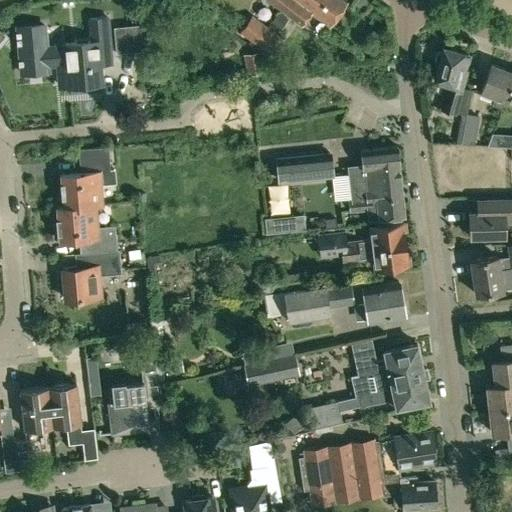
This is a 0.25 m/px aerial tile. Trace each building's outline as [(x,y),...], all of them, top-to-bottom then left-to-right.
[(269,0),(284,11),(291,1),(291,0),(269,0)] [(284,11),(302,24),(311,11),(330,24),(346,2),(344,0),(291,0),(291,1),(284,11)] [(239,32),(252,42),(265,25),(266,26),(266,25),(251,15),(239,32)] [(98,51),(110,50),(107,17),(89,18),(91,41),(64,43),(64,45),(46,46),(45,33),(27,34),(30,71),(48,70),(48,65),(66,63),(68,85),(100,82),(98,51)] [(140,24),(113,27),(115,53),(142,50),(140,24)] [(266,52),(279,34),(266,25),(266,26),(265,25),(252,42),(266,52)] [(436,64),(438,64),(434,79),(448,83),(440,109),(455,114),(456,112),(465,113),(466,113),(471,89),(463,87),(463,86),(462,85),(467,65),(466,64),(468,55),(443,48),(442,52),(439,51),(436,52),(434,61),(436,64)] [(243,54),(246,76),(260,73),(256,52),(243,54)] [(491,104),(501,108),(504,98),(511,77),(511,71),(490,63),(480,89),(495,95),(491,104)] [(474,144),(479,115),(466,113),(460,144),(474,144)] [(397,145),(362,149),(364,162),(347,164),(351,200),(350,200),(351,209),(372,207),(396,204),(403,203),(397,145)] [(102,204),(101,185),(116,183),(115,169),(110,169),(108,146),(78,148),(80,172),(60,174),(62,190),(65,190),(66,206),(56,207),(57,208),(60,208),(102,204)] [(334,176),(331,151),(275,158),(278,182),(334,176)] [(470,237),(505,236),(504,222),(511,221),(511,199),(486,200),(486,212),(469,213),(470,237)] [(403,203),(396,204),(372,207),(372,211),(378,211),(379,218),(405,215),(403,203)] [(84,238),(85,252),(119,249),(117,249),(115,225),(97,226),(95,205),(102,204),(60,208),(61,224),(58,224),(59,240),(84,238)] [(407,221),(370,226),(371,237),(347,240),(345,229),(316,233),(320,256),(341,253),(342,260),(374,256),(375,268),(410,263),(406,230),(408,230),(407,221)] [(506,287),(504,274),(500,274),(499,269),(511,267),(511,244),(508,245),(509,256),(497,258),(497,255),(470,260),(475,294),(502,290),(502,287),(506,287)] [(62,268),(64,298),(100,295),(99,275),(121,273),(119,249),(85,252),(80,252),(80,253),(92,252),(93,266),(62,268)] [(147,249),(134,251),(137,264),(150,261),(147,249)] [(315,283),(313,270),(299,272),(267,277),(270,292),(301,285),(315,283)] [(402,301),(398,281),(363,287),(362,281),(326,287),(325,283),(283,290),(283,291),(263,294),(267,315),(286,312),(288,320),(330,312),(329,305),(365,300),(368,320),(404,315),(403,312),(406,309),(405,304),(402,301)] [(417,342),(384,349),(386,358),(357,365),(359,375),(350,377),(355,395),(425,381),(425,378),(429,377),(426,367),(422,368),(417,342)] [(487,386),(490,409),(511,406),(511,343),(500,345),(501,360),(493,361),(495,385),(487,386)] [(163,405),(153,353),(139,355),(142,381),(108,385),(113,432),(149,428),(146,407),(163,405)] [(274,376),(270,357),(243,363),(248,383),(274,376)] [(310,405),(315,426),(341,420),(339,408),(360,404),(361,405),(394,397),(396,406),(429,399),(425,381),(310,405)] [(76,382),(47,386),(51,425),(66,423),(68,443),(82,442),(84,459),(97,457),(94,427),(77,429),(76,422),(80,422),(76,382)] [(24,429),(51,425),(47,386),(20,389),(24,429)] [(511,406),(490,409),(493,432),(511,430),(511,406)] [(436,461),(431,429),(393,435),(393,436),(379,438),(379,440),(380,446),(384,476),(400,473),(399,468),(436,461)] [(374,437),(302,449),(303,457),(298,458),(304,494),(310,493),(310,505),(383,494),(402,493),(403,508),(437,505),(435,479),(418,481),(417,476),(401,477),(400,473),(384,476),(380,446),(379,440),(374,440),(374,437)] [(27,438),(13,440),(17,470),(30,468),(27,438)] [(1,441),(5,472),(17,470),(13,440),(1,441)] [(248,444),(250,454),(272,451),(270,440),(248,444)] [(247,487),(232,489),(235,511),(267,511),(265,490),(273,489),(270,468),(266,465),(249,468),(250,478),(246,483),(247,487)] [(186,511),(214,511),(212,496),(206,497),(203,494),(193,496),(190,499),(184,500),(186,511)] [(91,511),(90,503),(62,507),(62,511),(91,511)]
